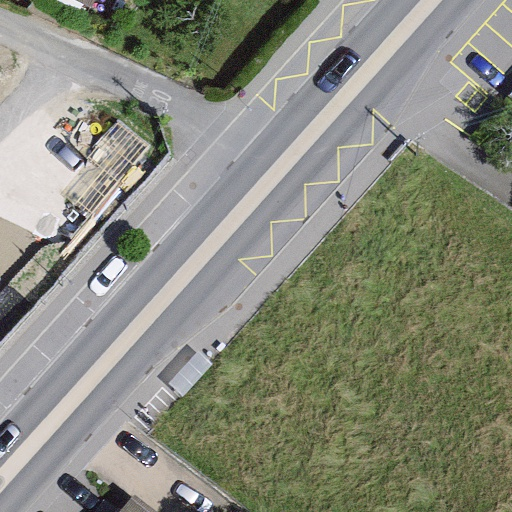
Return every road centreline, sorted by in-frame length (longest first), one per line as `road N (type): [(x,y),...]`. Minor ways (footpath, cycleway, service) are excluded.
road 1 (secondary): [(277,167),(0,480)]
road 2 (residential): [(0,31),(277,167)]
road 3 (secondary): [(431,0),(277,167)]
